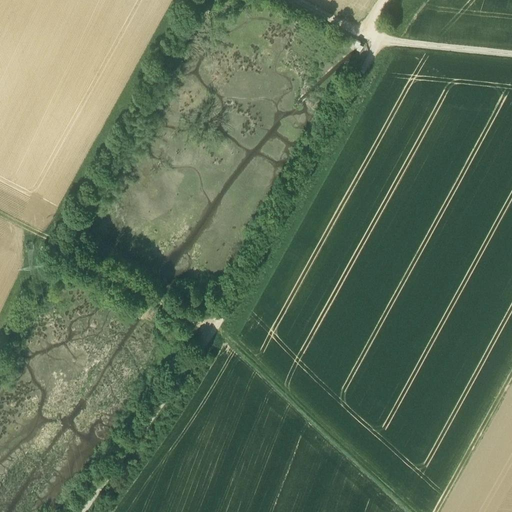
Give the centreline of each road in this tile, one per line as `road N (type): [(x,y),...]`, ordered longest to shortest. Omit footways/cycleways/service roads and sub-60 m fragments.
road 1 (track): [(387,0),(375,13),(376,41),(216,328),(83,511)]
road 2 (track): [(216,328),(410,511)]
road 3 (track): [(0,214),(213,333)]
road 4 (track): [(511,56),(376,41),(296,0)]
road 5 (track): [(435,511),(511,372)]
